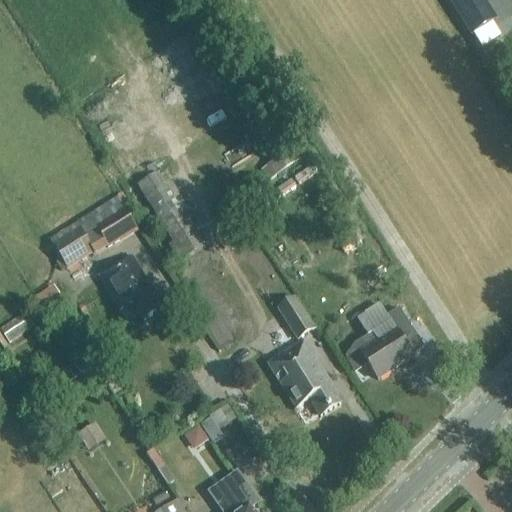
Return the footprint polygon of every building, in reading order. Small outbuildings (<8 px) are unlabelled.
[(450,0),(472,36),(496,21),(483,0),(450,0)] [(201,230),(164,170),(137,186),(184,261),(206,247),(197,233),(201,230)] [(310,172),(296,181),(299,186),(313,177),(310,172)] [(292,184),(275,195),(279,200),(296,188),(292,184)] [(117,199),(50,242),(68,271),(94,254),(95,256),(107,249),(108,251),(119,244),(119,245),(138,233),(125,213),(131,209),(122,195),(117,199)] [(286,274),(299,263),(281,244),(269,255),(286,274)] [(153,311),(160,306),(130,260),(98,281),(119,313),(131,305),(143,324),(155,315),(153,311)] [(47,291),(33,301),(43,316),(63,302),(52,288),(47,291)] [(314,332),(295,301),(277,312),(297,343),(314,332)] [(355,349),(346,362),(354,376),(367,368),(377,385),(412,363),(400,344),(414,335),(399,312),(388,319),(380,306),(357,320),(369,341),(355,349)] [(319,423),(338,411),(327,394),(330,391),(301,347),(266,370),(294,414),(308,406),(319,423)] [(118,379),(104,356),(91,363),(90,360),(86,362),(85,360),(74,366),(81,378),(37,403),(44,415),(101,382),(104,387),(118,379)] [(227,408),(209,419),(210,421),(218,433),(236,421),(227,408)] [(198,429),(184,438),(190,446),(199,448),(207,443),(198,429)] [(174,442),(165,446),(175,464),(183,460),(174,442)] [(25,493),(37,511),(91,511),(64,468),(25,493)] [(238,474),(208,495),(214,503),(220,511),(252,511),(261,506),(238,474)] [(172,507),(175,511),(205,511),(194,494),(172,507)]
